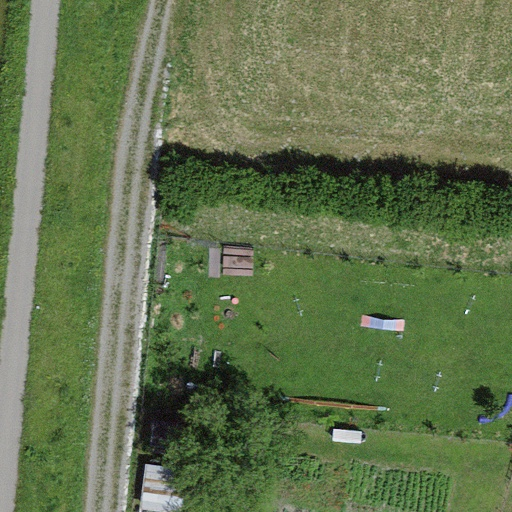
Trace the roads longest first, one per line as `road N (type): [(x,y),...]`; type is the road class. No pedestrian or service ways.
road 1 (track): [(115,511),(171,0)]
road 2 (track): [(0,493),(45,0)]
